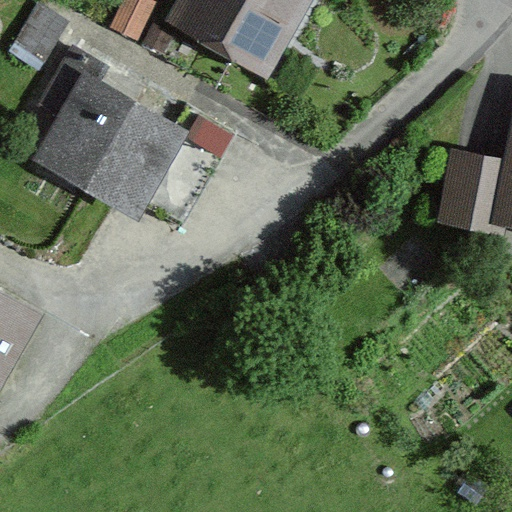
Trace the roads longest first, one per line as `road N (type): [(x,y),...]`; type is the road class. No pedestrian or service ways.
road 1 (residential): [(508,0),(289,204),(113,314)]
road 2 (residential): [(113,314),(34,428),(0,453)]
road 3 (residential): [(113,314),(0,251)]
